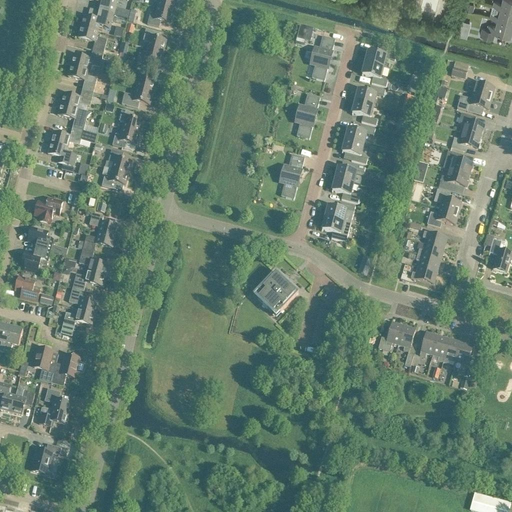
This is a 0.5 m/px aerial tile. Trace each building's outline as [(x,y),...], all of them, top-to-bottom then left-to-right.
[(107,1),(107,0),(89,0),(89,2),(102,5),(99,14),(114,18),(117,3),(107,1)] [(171,0),(154,0),(154,2),(159,3),(157,10),(174,14),(177,3),(171,1),(171,0)] [(500,8),(511,11),(511,0),(502,0),(501,4),(494,2),(492,7),(500,9),(500,8)] [(511,24),(511,11),(500,8),(500,9),(492,7),(489,18),(497,20),(511,24)] [(171,26),(174,14),(157,10),(155,17),(150,16),(147,27),(159,30),(161,24),(171,26)] [(110,32),(114,18),(99,14),(97,22),(84,19),(81,30),(98,34),(100,29),(110,32)] [(510,36),(511,28),(511,24),(497,20),(495,27),(488,25),(487,30),(482,29),(480,36),(493,40),(495,32),(510,36)] [(132,36),(134,28),(128,26),(127,31),(126,34),(132,36)] [(312,38),(314,31),(300,27),(296,41),(304,43),(306,37),(312,38)] [(127,31),(118,28),(116,37),(124,39),(126,34),(127,31)] [(467,38),(469,30),(460,28),(458,35),(467,38)] [(97,40),(98,34),(81,30),(78,41),(95,45),(93,53),(104,56),(107,42),(97,40)] [(146,51),(164,55),(167,43),(156,41),(158,35),(146,32),(143,43),(148,44),(146,51)] [(325,84),(335,43),(322,39),(319,51),(314,49),(309,69),(314,70),(312,81),(325,84)] [(365,66),(384,70),(386,61),(395,63),(397,55),(381,50),(379,56),(369,54),(369,53),(365,66)] [(161,67),(164,55),(146,51),(145,58),(140,56),(137,68),(149,71),(150,65),(161,67)] [(100,70),(104,56),(93,53),(90,62),(74,58),(71,68),(88,73),(90,67),(100,70)] [(465,83),(469,69),(455,65),(451,79),(465,83)] [(381,82),(384,70),(365,66),(362,79),(363,79),(363,78),(373,80),(371,86),(386,90),(388,84),(381,82)] [(87,78),(88,73),(71,68),(68,79),(85,84),(83,92),(94,95),(97,81),(87,78)] [(136,91),(153,96),(156,84),(146,81),(147,75),(136,72),(133,84),(138,85),(136,91)] [(411,78),(407,94),(415,96),(419,80),(411,78)] [(473,97),(492,102),(495,91),(471,84),(469,90),(474,91),(473,97)] [(355,104),(374,109),(377,98),(384,100),(385,93),(371,89),(369,95),(359,93),(359,91),(355,104)] [(150,108),(153,96),(136,91),(134,98),(125,96),(122,107),(126,108),(138,111),(140,105),(150,108)] [(90,109),(94,95),(83,92),(80,101),(64,96),(61,107),(78,111),(79,106),(90,109)] [(310,142),(320,101),(307,97),(304,109),(299,108),(294,127),(299,128),(297,139),(310,142)] [(489,113),(492,102),(473,97),(471,102),(462,99),(461,101),(457,111),(473,116),(475,109),(489,113)] [(410,116),(412,105),(405,103),(402,114),(410,116)] [(371,120),(374,109),(355,104),(352,117),(353,118),(353,116),(363,119),(361,125),(376,129),(378,122),(371,120)] [(92,115),(78,111),(61,107),(58,118),(75,122),(73,131),(84,134),(88,116),(91,116),(92,115)] [(439,127),(443,113),(435,111),(431,124),(439,127)] [(122,131),(140,136),(143,124),(132,121),(134,115),(122,112),(119,123),(124,125),(122,131)] [(463,135),(481,140),(484,128),(472,125),(474,119),(462,116),(459,126),(466,128),(463,135)] [(404,118),(400,132),(407,134),(410,119),(404,118)] [(345,143),(364,148),(367,136),(374,138),(375,132),(361,128),(359,134),(349,131),(349,130),(345,143)] [(98,137),(84,134),(73,131),(70,139),(54,135),(51,146),(68,150),(69,145),(80,148),(81,143),(95,147),(98,137)] [(136,148),(140,136),(122,131),(121,138),(116,137),(113,148),(125,151),(126,145),(136,148)] [(477,152),(481,140),(463,135),(461,143),(454,141),(451,151),(463,154),(465,149),(477,152)] [(361,159),(364,148),(345,143),(342,156),(343,156),(343,155),(353,158),(351,164),(366,168),(368,161),(361,159)] [(67,156),(68,150),(51,146),(48,157),(59,160),(57,166),(63,168),(62,172),(73,175),(77,158),(67,156)] [(112,172),(129,176),(132,165),(122,162),(123,156),(112,153),(109,164),(113,165),(112,172)] [(450,173),(470,179),(473,167),(460,163),(461,157),(448,154),(445,164),(452,166),(450,173)] [(294,202),(305,161),(292,158),(289,169),(283,168),(278,187),(284,188),(281,199),(294,202)] [(339,169),(335,182),(354,186),(361,188),(364,177),(365,170),(351,167),(349,173),(339,170),(339,169)] [(126,188),(129,176),(112,172),(110,179),(105,177),(102,189),(116,192),(117,186),(126,188)] [(450,173),(448,180),(442,179),(439,191),(451,194),(453,187),(466,191),(470,179),(450,173)] [(335,182),(332,195),(333,195),(333,194),(343,196),(341,203),(358,207),(360,198),(351,196),(354,186),(335,182)] [(439,212),(458,217),(462,206),(448,202),(450,196),(437,192),(434,204),(441,206),(439,212)] [(59,219),(63,206),(51,203),(49,209),(38,206),(35,217),(42,219),(40,225),(50,227),(53,217),(59,219)] [(325,220),(351,227),(354,216),(355,209),(341,205),(339,211),(329,209),(329,208),(329,207),(328,209),(325,220)] [(104,216),(106,208),(98,206),(96,214),(104,216)] [(455,228),(458,217),(439,212),(438,217),(431,215),(427,227),(440,231),(442,225),(455,228)] [(99,236),(116,240),(119,229),(102,225),(104,219),(93,216),(90,228),(100,230),(99,236)] [(346,245),(351,227),(325,220),(322,234),(323,234),(323,233),(333,235),(331,241),(346,245)] [(33,251),(50,255),(53,242),(47,240),(48,236),(31,231),(28,245),(34,247),(33,251)] [(424,247),(444,252),(447,241),(424,234),(423,240),(426,241),(424,247)] [(113,251),(116,240),(99,236),(97,241),(87,238),(83,252),(94,255),(96,247),(113,251)] [(511,264),(511,255),(499,252),(501,244),(493,242),(489,256),(497,258),(493,272),(506,276),(510,264),(511,264)] [(56,247),(54,254),(69,257),(70,251),(56,247)] [(441,264),(444,252),(424,247),(423,253),(419,252),(418,257),(441,264)] [(47,268),(50,255),(33,251),(32,254),(26,253),(21,269),(25,270),(24,273),(37,276),(40,266),(47,268)] [(92,264),(94,255),(83,252),(79,266),(90,269),(88,274),(105,279),(108,268),(92,264)] [(437,275),(441,264),(418,257),(416,263),(419,264),(418,270),(437,275)] [(67,267),(76,269),(78,263),(68,260),(67,267)] [(366,279),(370,268),(361,265),(358,276),(366,279)] [(434,287),(437,275),(418,270),(416,276),(413,275),(411,281),(434,287)] [(103,290),(105,279),(88,274),(87,280),(77,277),(73,291),(84,294),(86,285),(103,290)] [(280,315),(299,295),(276,274),(258,294),(259,294),(262,297),(257,302),(272,316),(277,311),(280,314),(280,315)] [(60,284),(61,277),(55,276),(53,282),(60,284)] [(38,306),(41,294),(40,294),(41,291),(35,289),(36,283),(19,279),(15,294),(21,296),(20,301),(38,306)] [(82,302),(84,294),(73,291),(69,305),(80,308),(78,313),(95,317),(98,307),(82,302)] [(52,308),(54,300),(42,297),(40,305),(52,308)] [(332,315),(333,308),(321,305),(320,312),(332,315)] [(95,317),(78,313),(73,312),(71,317),(66,316),(63,327),(74,330),(76,324),(92,328),(95,317)] [(330,322),(332,315),(320,312),(318,319),(330,322)] [(328,329),(330,322),(318,319),(316,326),(328,329)] [(398,348),(404,329),(392,325),(387,342),(381,341),(378,352),(390,355),(391,350),(392,347),(398,348)] [(326,336),(328,329),(316,326),(314,333),(326,336)] [(0,354),(5,356),(11,330),(0,327),(0,344),(1,345),(0,350),(0,354)] [(404,329),(398,348),(404,350),(403,353),(409,355),(416,332),(404,329)] [(11,330),(5,356),(10,357),(12,348),(19,350),(23,333),(11,330)] [(324,343),(326,336),(314,333),(312,340),(324,343)] [(433,358),(438,338),(426,335),(420,358),(426,360),(427,356),(433,358)] [(443,365),(450,342),(438,338),(433,358),(439,360),(438,363),(443,365)] [(323,350),(324,343),(312,340),(310,347),(323,350)] [(456,365),(461,345),(450,342),(443,365),(449,366),(450,363),(456,365)] [(461,345),(456,365),(462,366),(461,370),(467,372),(473,348),(461,345)] [(54,355),(39,351),(34,370),(42,372),(39,383),(51,386),(53,381),(56,369),(57,366),(51,365),(54,355)] [(410,370),(414,359),(408,357),(405,368),(410,370)] [(56,369),(53,381),(51,386),(64,389),(66,378),(75,381),(76,375),(82,376),(85,375),(86,368),(85,366),(79,365),(80,361),(66,358),(64,368),(57,366),(56,369)] [(464,379),(460,391),(467,393),(470,381),(464,379)] [(11,415),(16,398),(9,397),(11,388),(0,386),(0,397),(4,399),(1,412),(11,415)] [(16,398),(11,415),(22,418),(25,407),(32,409),(35,396),(24,393),(23,389),(19,388),(16,399),(16,398)] [(52,412),(69,417),(71,406),(58,403),(60,395),(48,392),(45,404),(54,406),(52,412)] [(69,417),(52,412),(42,410),(41,416),(42,417),(39,427),(51,430),(53,424),(66,428),(69,417)] [(60,458),(62,451),(48,447),(46,454),(38,452),(32,474),(47,478),(53,456),(60,458)] [(508,511),(510,507),(477,498),(472,511),(508,511)]
